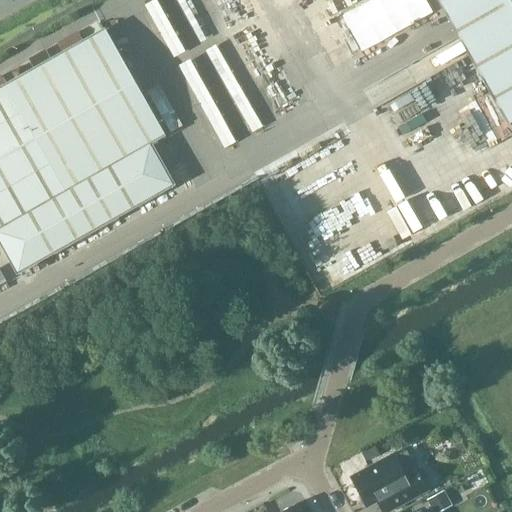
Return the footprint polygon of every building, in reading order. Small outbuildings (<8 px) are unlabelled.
[(511,0),(436,0),(507,124),(511,121),(511,0)] [(0,237),(18,268),(169,183),(146,142),(163,133),(106,31),(6,88),(0,90),(0,237)] [(347,202),(360,195),(353,182),(340,189),(347,202)] [(411,219),(419,213),(403,187),(394,193),(411,219)] [(384,208),(374,212),(387,242),(397,238),(384,208)] [(362,232),(373,254),(387,247),(376,225),(362,232)] [(386,511),(392,509),(427,490),(428,490),(417,470),(406,450),(394,456),(393,454),(351,477),(366,506),(377,501),(382,511),(386,511)]
